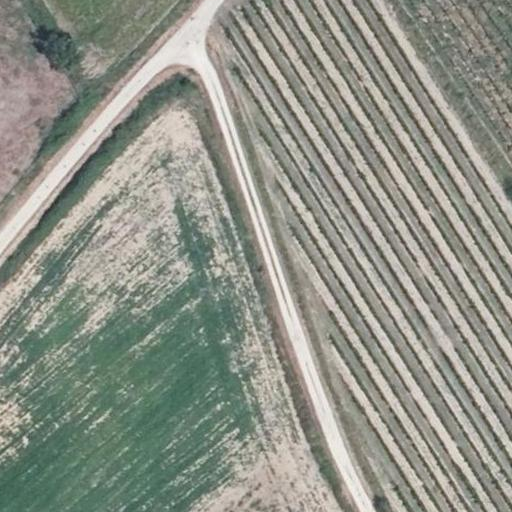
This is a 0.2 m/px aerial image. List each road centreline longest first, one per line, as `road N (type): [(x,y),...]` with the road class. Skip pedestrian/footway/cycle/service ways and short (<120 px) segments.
road 1 (track): [(179,41),(208,71),(290,328),(366,511)]
road 2 (unclassified): [(0,245),(215,0)]
